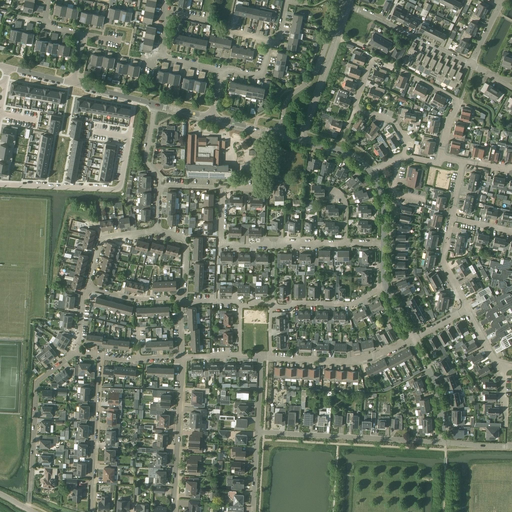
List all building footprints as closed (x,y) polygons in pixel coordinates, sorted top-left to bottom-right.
[(449,11),(452,12),(454,8),(457,10),(460,3),(454,0),(451,7),(449,11)] [(479,4),(477,8),(486,13),(487,9),(488,6),(485,4),(479,0),(477,3),(479,4)] [(382,9),(388,12),(392,4),(386,1),(382,9)] [(248,8),(249,3),(247,3),(247,6),(243,5),(242,6),(240,16),(246,17),(248,8)] [(391,17),(396,20),(400,13),(402,9),(396,6),(394,10),(391,17)] [(258,19),(263,20),(266,9),(260,8),(260,10),(258,19)] [(469,16),(471,17),(471,16),(479,20),(481,16),(483,17),(484,15),(484,16),(486,13),(477,8),(475,13),(471,11),(469,16)] [(270,22),(274,23),(277,11),(266,9),(263,20),(270,22)] [(402,23),(408,25),(411,18),(412,16),(413,15),(407,12),(406,16),(406,15),(402,23)] [(400,13),(396,20),(402,23),(406,15),(400,13)] [(408,25),(414,28),(418,19),(412,16),(411,18),(408,25)] [(470,22),(468,26),(477,31),(478,28),(478,27),(478,25),(477,25),(479,20),(471,16),(471,17),(468,21),(470,22)] [(15,42),(19,21),(16,20),(14,30),(11,29),(9,39),(14,40),(14,42),(15,42)] [(16,40),(21,41),(23,30),(21,29),(22,21),(19,21),(15,42),(16,42),(16,40)] [(422,23),(419,30),(424,33),(428,26),(429,24),(423,21),(422,24),(422,23)] [(428,26),(424,33),(430,36),(433,29),(428,26)] [(464,30),(462,34),(470,38),(472,34),(474,35),(475,33),(477,31),(468,26),(466,30),(464,30)] [(430,36),(436,39),(439,32),(433,29),(430,36)] [(436,39),(442,42),(445,35),(439,32),(436,39)] [(26,44),(27,45),(27,42),(32,43),(34,34),(28,33),(26,44)] [(369,43),(377,47),(379,43),(380,43),(380,42),(381,43),(383,39),(374,34),(369,43)] [(459,44),(468,48),(469,46),(469,45),(470,43),(468,42),(470,38),(462,34),(460,39),(461,40),(459,44)] [(34,49),(40,50),(43,36),(40,35),(39,40),(36,40),(34,49)] [(216,46),(217,38),(214,37),(214,36),(210,35),(208,45),(211,45),(211,46),(215,47),(216,46)] [(45,55),(46,51),(48,42),(45,41),(46,37),(43,36),(40,50),(40,53),(45,55)] [(223,47),(224,39),(221,38),(221,37),(218,37),(217,38),(216,46),(219,47),(218,48),(222,49),(223,47)] [(228,39),(225,38),(224,39),(223,47),(225,48),(225,49),(229,50),(231,41),(228,40),(228,39)] [(377,47),(386,52),(391,43),(383,39),(381,43),(380,42),(380,43),(379,43),(377,47)] [(61,57),(62,57),(65,45),(66,40),(63,40),(62,45),(59,44),(57,53),(62,54),(61,57)] [(68,58),(72,59),(74,49),(70,48),(70,47),(68,46),(69,41),(66,40),(65,45),(62,57),(63,57),(64,55),(68,56),(68,58)] [(142,52),(149,53),(150,50),(152,51),(153,45),(144,43),(142,49),(143,49),(142,52)] [(397,59),(400,60),(406,50),(406,49),(397,44),(395,48),(395,47),(391,56),(397,59)] [(461,53),(464,55),(465,52),(466,52),(468,48),(459,44),(457,48),(455,48),(454,51),(461,54),(461,53)] [(238,57),(239,48),(236,48),(236,47),(232,46),(230,55),(234,56),(233,57),(238,58),(238,57)] [(402,63),(409,66),(417,49),(417,50),(414,49),(414,48),(411,46),(407,53),(410,55),(408,59),(405,57),(402,63)] [(245,58),(246,50),(243,49),(243,48),(240,47),(239,48),(238,57),(241,57),(241,59),(245,59),(245,58)] [(252,61),(254,51),(250,50),(250,49),(247,49),(246,50),(245,58),(248,59),(248,60),(252,61)] [(423,54),(420,52),(421,51),(417,49),(409,66),(416,69),(424,52),(423,54)] [(353,62),(363,65),(366,57),(360,55),(361,52),(355,50),(354,54),(356,54),(353,62)] [(430,57),(427,55),(427,54),(424,52),(416,69),(422,72),(430,56),(430,57)] [(501,66),(510,69),(511,63),(511,61),(511,58),(508,57),(510,54),(504,52),(501,59),(503,59),(501,66)] [(98,55),(92,54),(90,63),(90,66),(96,67),(96,64),(98,55)] [(436,60),(433,58),(434,57),(430,56),(422,72),(428,76),(437,59),(436,60)] [(49,62),(43,61),(44,58),(41,58),(40,64),(49,66),(49,62)] [(442,63),(440,62),(440,60),(437,59),(428,76),(435,79),(443,62),(442,63)] [(348,75),(358,78),(361,71),(355,69),(356,65),(348,62),(347,66),(351,67),(348,75)] [(449,66),(446,65),(447,64),(443,62),(435,79),(441,82),(450,65),(449,66)] [(455,69),(453,68),(453,67),(450,65),(441,82),(448,85),(456,68),(455,69)] [(462,73),(459,71),(460,70),(456,68),(448,85),(455,88),(457,83),(459,84),(461,80),(459,79),(462,73)] [(372,78),(382,81),(384,74),(386,74),(387,71),(381,69),(380,72),(374,70),(372,78)] [(401,93),(405,94),(408,85),(405,84),(407,78),(400,75),(396,85),(403,88),(401,93)] [(344,88),(354,92),(356,84),(350,82),(352,79),(345,76),(344,80),(346,81),(344,88)] [(480,91),(489,96),(494,88),(485,82),(480,91)] [(415,92),(418,94),(422,86),(417,83),(414,89),(411,87),(408,93),(413,96),(415,92)] [(419,99),(425,102),(428,96),(424,94),(427,89),(422,86),(418,94),(421,95),(419,99)] [(265,88),(259,87),(256,99),(265,101),(267,94),(264,93),(265,88)] [(368,96),(378,99),(381,92),(384,93),(385,90),(378,87),(376,90),(371,88),(368,96)] [(489,96),(499,102),(504,94),(494,88),(489,96)] [(338,104),(348,108),(351,100),(345,98),(346,95),(338,92),(337,95),(340,96),(338,104)] [(434,102),(436,104),(441,96),(435,93),(432,99),(429,97),(426,103),(432,106),(434,102)] [(437,109),(443,112),(446,106),(443,104),(446,99),(441,96),(436,104),(439,105),(437,109)] [(462,108),(461,114),(470,115),(471,111),(472,111),(473,109),(466,105),(465,108),(464,109),(462,108)] [(403,121),(409,122),(411,113),(407,113),(408,109),(402,108),(400,116),(404,117),(403,121)] [(409,122),(415,124),(416,117),(419,118),(421,112),(414,111),(414,114),(411,113),(409,122)] [(338,118),(330,115),(328,121),(330,121),(329,123),(331,124),(329,129),(332,130),(333,129),(340,131),(342,123),(336,121),(338,118)] [(430,125),(439,127),(440,121),(434,119),(435,116),(428,115),(427,121),(431,122),(430,125)] [(359,131),(362,133),(365,128),(362,126),(365,121),(358,117),(353,126),(360,130),(359,131)] [(466,129),(468,124),(459,122),(459,125),(456,124),(454,130),(463,131),(463,129),(466,129)] [(379,128),(373,123),(366,131),(367,131),(366,132),(365,131),(363,134),(370,138),(369,139),(372,142),(378,135),(375,132),(379,128)] [(162,131),(162,137),(178,137),(178,133),(177,132),(176,131),(175,131),(175,126),(168,125),(168,131),(162,131)] [(424,133),(431,134),(431,131),(437,132),(439,127),(430,125),(429,128),(426,127),(424,133)] [(4,128),(3,134),(14,136),(15,130),(17,131),(18,127),(12,126),(12,128),(11,130),(10,129),(4,128)] [(456,139),(464,140),(465,135),(462,134),(463,131),(454,130),(453,135),(456,136),(456,139)] [(386,139),(393,149),(399,145),(396,140),(399,138),(396,133),(386,139)] [(3,134),(2,139),(8,140),(9,141),(9,142),(9,144),(15,145),(15,142),(13,141),(14,136),(3,134)] [(186,176),(232,178),(232,168),(231,168),(231,165),(230,165),(221,165),(222,150),(223,150),(223,148),(227,148),(228,141),(217,141),(217,137),(206,137),(206,138),(199,138),(199,137),(197,137),(197,135),(188,134),(187,164),(187,166),(186,166),(186,176)] [(375,147),(381,156),(388,152),(384,147),(387,145),(381,135),(376,138),(380,144),(375,147)] [(425,146),(434,148),(435,142),(431,141),(432,138),(424,136),(422,142),(420,144),(420,145),(425,146)] [(168,146),(174,146),(174,141),(176,141),(177,140),(178,139),(178,137),(162,137),(162,143),(168,143),(168,146)] [(459,148),(460,143),(463,143),(464,140),(456,139),(455,141),(452,141),(451,146),(459,148)] [(471,155),(477,156),(479,148),(473,147),(474,144),(471,143),(469,150),(469,151),(472,152),(471,155)] [(1,145),(0,150),(11,153),(12,147),(14,148),(15,145),(9,144),(8,145),(8,147),(7,146),(1,145)] [(483,153),(486,154),(488,147),(482,145),(481,148),(479,148),(477,156),(482,158),(483,153)] [(491,147),(488,147),(486,154),(486,155),(489,156),(488,159),(493,160),(496,148),(496,146),(491,145),(491,147)] [(420,155),(426,156),(427,153),(433,154),(434,148),(425,146),(425,149),(421,148),(420,155)] [(502,159),(503,156),(505,148),(505,147),(501,146),(501,147),(496,146),(496,148),(493,160),(499,161),(499,158),(502,159)] [(505,160),(510,161),(511,153),(511,152),(510,152),(510,149),(505,148),(503,156),(506,157),(505,160)] [(0,150),(0,156),(5,158),(6,158),(6,159),(6,161),(12,162),(12,159),(10,158),(11,153),(0,150)] [(162,153),(162,158),(172,159),(172,155),(174,155),(174,150),(168,150),(168,153),(162,153)] [(167,167),(174,168),(174,162),(172,162),(172,159),(162,158),(161,164),(167,165),(167,167)] [(312,161),(309,161),(307,169),(313,171),(314,168),(318,169),(320,160),(313,158),(312,161)] [(0,162),(0,168),(8,170),(9,164),(11,165),(12,162),(6,161),(5,162),(5,164),(4,163),(0,162)] [(326,164),(323,164),(320,174),(327,175),(328,172),(332,173),(334,164),(327,161),(326,164)] [(340,170),(338,168),(334,176),(340,179),(341,177),(345,179),(349,170),(342,166),(340,170)] [(408,180),(407,186),(414,187),(415,187),(415,188),(420,189),(422,182),(420,182),(423,170),(418,169),(418,171),(415,170),(416,168),(409,167),(406,181),(407,180),(408,180)] [(0,168),(0,174),(2,175),(3,175),(3,177),(3,178),(9,179),(9,176),(7,176),(8,170),(0,168)] [(470,178),(481,181),(482,175),(480,175),(481,172),(475,170),(474,173),(471,173),(470,178)] [(139,173),(139,181),(153,182),(153,180),(151,180),(151,177),(146,176),(147,173),(139,173)] [(493,179),(490,179),(489,182),(489,185),(492,185),(492,184),(497,186),(499,178),(494,176),(493,179)] [(354,179),(352,177),(346,182),(350,188),(352,186),(355,189),(362,183),(357,177),(354,179)] [(505,191),(506,188),(507,182),(504,182),(505,179),(499,178),(497,186),(497,189),(505,191)] [(139,181),(138,190),(146,190),(146,187),(150,187),(150,184),(153,184),(153,182),(139,181)] [(275,188),(275,201),(284,201),(284,190),(286,190),(286,188),(285,188),(285,181),(275,181),(273,183),(273,188),(275,188)] [(470,192),(478,194),(480,186),(469,183),(468,189),(470,189),(470,192)] [(321,186),(312,186),(312,193),(315,193),(315,197),(324,197),(324,189),(321,189),(321,186)] [(437,193),(438,190),(434,189),(433,192),(435,192),(433,198),(437,198),(436,202),(445,204),(446,198),(440,196),(441,193),(437,193)] [(151,196),(151,193),(146,193),(146,190),(138,190),(138,192),(141,192),(140,194),(140,195),(140,196),(140,198),(153,199),(153,196),(151,196)] [(363,193),(362,190),(354,193),(356,199),(359,198),(360,202),(369,199),(366,191),(363,193)] [(466,194),(465,200),(476,202),(478,194),(470,192),(469,195),(466,194)] [(230,206),(236,206),(236,196),(230,196),(230,203),(227,203),(227,209),(230,209),(230,206)] [(241,211),(245,211),(245,204),(244,204),(242,204),(242,197),(236,196),(236,206),(241,207),(241,211)] [(250,207),(256,207),(256,197),(250,197),(250,204),(249,204),(247,204),(247,210),(250,210),(250,207)] [(262,210),(265,210),(265,204),(264,204),(262,204),(262,197),(256,197),(256,207),(262,207),(262,210)] [(139,206),(146,206),(146,204),(150,204),(151,201),(153,201),(153,199),(140,198),(140,203),(139,203),(139,206)] [(431,210),(437,211),(437,208),(444,209),(445,204),(436,202),(435,205),(432,204),(431,206),(425,205),(424,207),(431,209),(431,210)] [(401,212),(407,213),(410,214),(412,208),(414,209),(415,206),(409,204),(409,207),(402,206),(401,212)] [(328,216),(338,216),(338,208),(335,208),(335,205),(326,205),(326,212),(328,212),(328,216)] [(465,214),(471,215),(472,212),(472,213),(474,211),(475,208),(464,205),(463,211),(466,211),(465,214)] [(485,217),(491,218),(492,210),(493,210),(493,207),(485,205),(484,209),(483,213),(486,214),(485,217)] [(146,209),(146,206),(139,206),(138,214),(142,214),(152,215),(152,212),(150,212),(150,209),(146,209)] [(367,209),(367,206),(358,206),(359,213),(361,213),(361,217),(371,217),(371,209),(367,209)] [(497,216),(499,217),(501,209),(498,208),(498,210),(498,211),(493,210),(492,210),(491,218),(496,219),(497,216)] [(507,221),(509,211),(509,210),(501,208),(501,209),(499,217),(502,217),(501,220),(507,221)] [(432,219),(441,221),(442,215),(436,214),(437,211),(431,210),(429,215),(433,216),(432,219)] [(124,218),(125,229),(128,228),(127,226),(130,226),(130,220),(133,220),(132,214),(131,212),(128,212),(129,218),(124,218)] [(399,221),(406,222),(408,223),(410,217),(413,218),(413,214),(410,214),(407,213),(407,216),(401,215),(399,221)] [(106,220),(108,229),(108,231),(109,231),(109,230),(110,230),(110,229),(114,228),(113,221),(116,220),(115,214),(109,215),(110,220),(106,220)] [(123,227),(123,229),(125,229),(124,218),(121,219),(121,216),(115,216),(116,224),(119,223),(120,227),(123,227)] [(272,230),(280,231),(280,227),(283,227),(283,219),(276,218),(276,221),(272,221),(272,230)] [(305,232),(313,232),(313,229),(316,229),(317,218),(310,218),(310,222),(306,222),(305,232)] [(289,231),(297,231),(297,228),(300,228),(301,219),(294,219),(294,222),(289,221),(289,231)] [(427,227),(433,229),(433,226),(440,227),(441,221),(432,219),(432,222),(428,221),(427,227)] [(367,224),(368,221),(359,221),(359,228),(361,228),(361,232),(371,232),(371,224),(367,224)] [(328,234),(338,234),(338,226),(334,225),(334,222),(326,222),(326,229),(328,229),(328,234)] [(397,230),(403,231),(407,232),(408,226),(411,227),(411,223),(408,223),(406,222),(405,225),(399,224),(397,230)] [(229,237),(235,237),(235,227),(229,227),(229,224),(226,223),(226,229),(229,230),(229,237)] [(235,237),(241,237),(241,230),(244,230),(244,224),(241,224),(241,227),(235,227),(235,237)] [(249,237),(255,238),(255,228),(252,227),(252,224),(246,224),(246,230),(249,230),(249,237)] [(255,238),(261,238),(261,231),(263,231),(264,231),(264,225),(258,225),(258,228),(255,228),(255,238)] [(86,231),(85,235),(94,237),(96,237),(96,236),(96,235),(95,234),(95,231),(87,229),(82,228),(81,230),(86,231)] [(429,230),(427,239),(438,241),(439,235),(435,235),(436,231),(429,230)] [(396,240),(402,241),(405,241),(405,240),(408,241),(408,235),(409,232),(407,232),(403,231),(402,235),(396,234),(396,240)] [(458,234),(456,240),(467,242),(468,237),(466,236),(467,232),(461,231),(460,235),(458,234)] [(481,246),(482,243),(484,235),(478,233),(478,236),(475,236),(473,244),(481,246)] [(85,237),(84,241),(92,243),(94,243),(95,242),(94,242),(94,241),(93,240),(94,237),(85,235),(80,234),(80,236),(85,237)] [(490,245),(491,239),(488,239),(489,236),(484,235),(482,243),(487,244),(487,245),(490,245)] [(492,248),(498,250),(500,238),(495,237),(494,240),(491,239),(490,245),(490,247),(493,248),(492,248)] [(506,251),(506,249),(508,243),(505,242),(506,239),(500,238),(498,250),(503,251),(503,250),(506,251)] [(77,249),(83,250),(83,247),(91,249),(93,249),(93,248),(93,246),(92,246),(92,243),(84,241),(79,239),(78,242),(83,243),(82,246),(77,245),(77,249)] [(138,249),(141,250),(143,241),(144,240),(142,239),(142,240),(141,239),(141,241),(137,240),(135,247),(132,247),(131,253),(136,254),(138,249)] [(425,248),(432,249),(432,246),(436,247),(438,241),(427,239),(425,248)] [(396,249),(402,250),(405,250),(405,249),(405,246),(408,247),(408,241),(405,240),(405,241),(402,241),(402,244),(396,244),(396,249)] [(146,255),(149,256),(150,250),(148,249),(149,241),(148,241),(147,241),(146,242),(143,241),(141,250),(140,255),(142,256),(143,251),(147,252),(146,255)] [(106,248),(115,250),(120,252),(120,249),(115,248),(116,244),(108,242),(106,242),(105,243),(106,243),(106,244),(107,245),(106,248)] [(153,251),(156,252),(158,244),(159,242),(157,242),(156,242),(156,243),(152,242),(150,250),(149,256),(152,256),(153,251)] [(161,257),(164,258),(166,252),(163,251),(165,243),(163,243),(162,243),(162,244),(158,244),(156,252),(155,257),(157,258),(159,253),(162,254),(161,257)] [(171,255),(173,246),(174,244),(173,244),(172,244),(171,244),(171,245),(167,244),(166,252),(164,258),(167,259),(168,254),(171,255)] [(170,259),(172,260),(174,255),(177,256),(179,247),(180,245),(178,245),(178,246),(177,245),(177,247),(173,246),(171,255),(170,259)] [(456,254),(462,255),(463,252),(461,252),(462,247),(455,245),(454,251),(457,251),(456,254)] [(105,254),(112,256),(118,257),(119,255),(114,254),(115,250),(106,248),(104,248),(104,249),(105,249),(104,250),(106,251),(105,254)] [(362,257),(372,257),(373,251),(367,251),(367,248),(360,248),(360,251),(362,251),(362,257)] [(396,259),(402,259),(405,259),(405,255),(407,255),(408,255),(408,253),(408,250),(405,249),(405,250),(402,250),(402,253),(396,253),(396,259)] [(79,257),(78,260),(87,262),(88,263),(89,262),(88,261),(89,260),(87,260),(88,256),(81,255),(81,251),(75,250),(74,256),(79,257)] [(324,260),(324,250),(319,250),(318,259),(315,259),(315,265),(320,265),(320,264),(321,264),(321,260),(324,260)] [(330,250),(324,250),(324,260),(327,260),(327,263),(330,263),(330,265),(333,265),(333,259),(333,257),(330,257),(330,250)] [(426,250),(424,259),(435,262),(436,256),(432,255),(433,252),(426,250)] [(343,260),(343,251),(338,251),(337,257),(335,257),(334,265),(338,265),(338,263),(340,263),(340,260),(343,260)] [(348,265),(351,265),(351,259),(349,259),(349,251),(343,251),(343,260),(346,260),(346,264),(347,265),(348,265)] [(221,262),(226,263),(227,253),(221,253),(221,258),(218,258),(218,265),(221,265),(221,262)] [(232,265),(235,265),(235,259),(232,259),(233,253),(227,253),(226,263),(232,263),(232,265)] [(239,263),(244,263),(244,253),(239,253),(238,259),(235,259),(235,265),(239,265),(239,263)] [(250,265),(253,265),(253,259),(250,259),(250,254),(244,253),(244,263),(250,263),(250,265)] [(253,265),(256,266),(256,263),(262,263),(262,254),(256,254),(256,259),(253,259),(253,265)] [(277,268),(283,269),(283,263),(286,263),(286,254),(280,254),(280,262),(277,262),(277,268)] [(311,254),(305,254),(305,264),(308,264),(308,266),(311,266),(311,269),(315,269),(315,265),(315,263),(311,263),(311,254)] [(103,263),(111,265),(116,266),(117,264),(112,263),(113,259),(118,261),(118,257),(112,256),(111,259),(104,257),(102,257),(102,258),(102,259),(103,260),(103,263)] [(360,266),(366,266),(366,263),(372,263),(372,257),(362,257),(362,263),(360,263),(360,266)] [(460,263),(460,264),(454,267),(457,273),(465,268),(464,265),(468,263),(465,258),(460,259),(456,261),(457,263),(460,263)] [(77,263),(76,266),(85,268),(87,269),(87,267),(87,266),(86,266),(87,262),(78,260),(73,259),(72,261),(77,263)] [(396,268),(402,268),(405,268),(405,262),(408,262),(408,259),(405,259),(402,259),(402,262),(396,262),(396,268)] [(422,268),(429,270),(430,267),(433,267),(435,262),(424,259),(422,268)] [(499,262),(491,261),(489,267),(502,269),(506,270),(506,269),(507,269),(509,269),(510,267),(511,266),(511,264),(511,260),(511,261),(504,259),(503,264),(498,263),(499,262)] [(101,269),(109,271),(115,272),(115,270),(110,268),(111,265),(103,263),(101,262),(100,264),(101,264),(101,265),(102,265),(101,269)] [(70,271),(69,274),(76,275),(76,272),(84,274),(86,275),(86,273),(85,273),(86,272),(84,272),(85,268),(76,266),(72,265),(71,267),(76,268),(75,272),(70,271)] [(362,277),(372,277),(372,271),(366,271),(366,268),(359,268),(359,267),(356,267),(356,272),(359,272),(360,274),(362,274),(362,277)] [(396,277),(403,277),(405,277),(405,271),(408,271),(408,268),(405,268),(402,268),(402,271),(395,271),(396,277)] [(467,277),(469,277),(473,274),(470,269),(467,271),(465,268),(457,273),(460,278),(466,275),(467,277)] [(491,278),(492,278),(504,280),(504,279),(505,279),(507,278),(508,277),(509,276),(509,274),(511,274),(511,271),(506,270),(502,269),(501,274),(496,273),(496,272),(492,271),(491,278)] [(99,278),(108,280),(112,281),(113,279),(108,277),(109,274),(114,275),(115,272),(109,271),(108,274),(100,272),(98,271),(98,273),(99,273),(98,274),(100,274),(99,278)] [(426,275),(430,283),(439,278),(437,272),(433,274),(431,271),(426,275)] [(465,282),(468,288),(475,283),(474,280),(479,278),(476,272),(473,274),(469,277),(470,279),(465,282)] [(68,279),(82,283),(83,283),(84,282),(83,282),(84,281),(82,280),(83,277),(76,275),(69,274),(69,276),(65,275),(65,279),(68,280),(68,279)] [(131,290),(133,282),(134,277),(132,276),(131,281),(127,280),(125,291),(126,291),(127,291),(128,290),(131,290)] [(399,288),(405,286),(408,285),(407,282),(410,282),(409,279),(409,276),(405,277),(403,277),(403,281),(397,283),(399,288)] [(106,286),(111,287),(112,284),(107,283),(108,280),(99,278),(97,277),(97,278),(97,279),(97,280),(98,280),(97,284),(106,286)] [(360,286),(366,286),(366,283),(372,283),(372,277),(362,277),(362,283),(360,283),(360,286)] [(134,291),(137,292),(139,283),(140,278),(138,278),(137,282),(133,282),(131,290),(131,292),(132,292),(133,292),(134,291)] [(430,283),(435,291),(436,290),(442,290),(444,289),(441,283),(442,283),(439,278),(430,283)] [(504,291),(505,293),(506,292),(511,289),(511,285),(508,287),(506,287),(507,285),(507,283),(505,282),(504,281),(504,280),(492,278),(491,286),(495,287),(496,283),(499,284),(499,285),(499,287),(500,288),(502,289),(501,291),(504,291)] [(80,289),(82,289),(82,288),(82,287),(81,286),(82,283),(68,279),(68,280),(67,282),(72,283),(71,287),(80,289)] [(136,294),(138,294),(138,293),(139,294),(139,292),(143,293),(145,286),(148,287),(149,280),(144,279),(142,284),(139,283),(137,292),(136,294)] [(220,294),(226,294),(226,285),(220,285),(221,282),(217,282),(217,289),(220,289),(220,294)] [(284,286),(280,286),(280,296),(286,296),(287,291),(290,291),(290,282),(284,282),(284,286)] [(232,289),(235,289),(235,283),(232,283),(232,285),(226,285),(226,294),(232,295),(232,289)] [(238,295),(243,295),(244,285),(238,285),(238,283),(235,283),(235,289),(238,289),(238,295)] [(249,289),(252,289),(253,283),(249,283),(249,285),(244,285),(243,295),(249,295),(249,289)] [(255,295),(261,295),(261,286),(256,286),(256,283),(253,283),(252,289),(255,290),(255,295)] [(295,287),(295,297),(302,297),(302,291),(305,291),(305,284),(305,283),(302,283),(295,283),(295,287)] [(309,297),(316,297),(317,289),(320,289),(320,283),(315,283),(315,287),(309,286),(309,297)] [(476,290),(477,292),(483,289),(480,284),(477,286),(475,283),(468,288),(470,293),(476,290)] [(339,297),(345,298),(345,288),(342,288),(342,286),(339,286),(339,284),(336,284),(336,291),(339,291),(339,297)] [(401,293),(404,298),(412,293),(416,291),(414,286),(412,287),(411,284),(408,285),(405,286),(407,289),(401,293)] [(325,297),(332,297),(332,294),(335,294),(336,285),(330,285),(330,289),(325,288),(325,297)] [(472,307),(482,302),(486,300),(486,299),(483,294),(487,292),(488,293),(491,291),(489,286),(483,289),(477,292),(478,293),(477,294),(476,296),(476,297),(476,299),(477,300),(471,304),(472,307)] [(77,293),(64,290),(63,301),(76,302),(76,299),(75,299),(75,296),(76,297),(77,293)] [(440,292),(438,301),(448,303),(449,297),(446,297),(446,293),(440,292)] [(511,300),(511,295),(511,294),(509,293),(508,293),(506,293),(506,292),(505,293),(495,298),(496,300),(496,301),(498,304),(498,305),(498,304),(500,307),(503,305),(501,302),(501,301),(505,299),(507,303),(511,301),(511,302),(511,300)] [(477,316),(487,311),(491,309),(491,308),(488,303),(492,301),(493,302),(496,300),(495,298),(493,295),(486,299),(486,300),(482,302),(483,302),(482,303),(481,305),(481,306),(481,308),(482,309),(476,313),(477,316)] [(378,298),(373,301),(378,309),(383,307),(384,309),(387,307),(384,302),(381,303),(378,298)] [(411,309),(417,306),(413,298),(407,301),(408,304),(405,306),(408,311),(411,309)] [(76,302),(63,301),(62,308),(65,308),(64,309),(72,310),(72,307),(74,308),(74,305),(75,305),(76,302)] [(368,310),(371,316),(374,314),(373,312),(378,309),(373,301),(368,304),(371,309),(368,310)] [(436,310),(443,311),(443,308),(447,309),(448,303),(438,301),(436,310)] [(509,307),(511,313),(511,312),(511,302),(511,301),(507,303),(503,305),(500,307),(501,309),(501,310),(502,312),(505,310),(505,309),(509,307)] [(482,325),(492,320),(496,318),(496,317),(493,312),(497,310),(498,311),(501,309),(500,307),(498,304),(498,305),(491,308),(491,309),(487,311),(488,312),(487,313),(486,314),(486,315),(486,317),(487,319),(481,322),(482,325)] [(412,319),(421,314),(417,306),(411,309),(413,312),(409,314),(412,319)] [(363,307),(358,310),(362,318),(367,315),(368,317),(371,316),(368,310),(366,312),(363,307)] [(226,311),(220,310),(220,314),(221,314),(221,319),(224,319),(233,319),(233,314),(226,314),(226,311)] [(353,319),(356,324),(359,323),(357,320),(362,318),(358,310),(353,312),(355,317),(353,319)] [(304,320),(304,311),(298,311),(298,316),(295,316),(295,323),(298,323),(298,320),(304,320)] [(313,323),(313,317),(310,317),(310,311),(304,311),(304,320),(309,321),(309,323),(313,323)] [(316,321),(322,321),(322,311),(316,311),(316,317),(313,317),(313,323),(316,323),(316,321)] [(327,323),(330,323),(331,317),(328,317),(328,312),(322,311),(322,321),(327,321),(327,323)] [(63,321),(73,322),(74,319),(72,319),(73,313),(61,312),(60,320),(63,321)] [(334,321),(339,321),(339,312),(334,312),(334,317),(331,317),(330,323),(334,323),(334,321)] [(345,324),(348,324),(348,317),(345,317),(345,312),(339,312),(339,321),(345,321),(345,324)] [(276,318),(276,324),(286,323),(285,318),(288,318),(288,314),(281,315),(282,318),(276,318)] [(421,314),(412,319),(415,324),(417,323),(418,324),(417,324),(418,326),(426,322),(421,314)] [(487,334),(497,329),(501,327),(501,326),(498,321),(502,319),(503,320),(506,318),(505,316),(503,314),(496,317),(496,318),(492,320),(493,321),(491,322),(491,323),(491,325),(491,326),(492,328),(485,331),(487,334)] [(220,327),(226,327),(226,324),(233,324),(233,319),(224,319),(224,324),(220,324),(220,327)] [(64,331),(69,332),(70,327),(71,327),(72,325),(73,325),(73,322),(63,321),(63,326),(61,326),(61,329),(65,330),(64,331)] [(386,331),(391,340),(396,337),(394,333),(398,331),(393,321),(387,324),(389,329),(386,331)] [(457,332),(459,335),(463,333),(464,336),(469,333),(466,327),(463,329),(460,322),(454,325),(457,332)] [(282,329),(282,332),(288,332),(288,329),(286,329),(286,323),(276,324),(276,329),(282,329)] [(492,343),(502,338),(506,336),(505,336),(506,335),(503,330),(507,328),(508,329),(511,327),(508,323),(501,326),(501,327),(497,329),(497,330),(496,331),(496,332),(495,334),(496,335),(497,337),(490,340),(492,343)] [(449,337),(451,339),(456,336),(458,339),(460,337),(459,335),(457,332),(455,333),(451,327),(445,330),(449,337)] [(224,338),(233,338),(233,332),(226,332),(226,329),(220,329),(220,332),(224,332),(224,338)] [(384,339),(386,342),(391,340),(386,331),(383,333),(382,331),(376,334),(380,341),(384,339)] [(59,333),(56,338),(68,345),(69,342),(68,341),(70,339),(68,338),(70,336),(71,334),(68,333),(66,332),(66,333),(64,332),(63,333),(59,333)] [(277,335),(277,341),(286,341),(286,336),(288,335),(288,332),(282,332),(282,335),(277,335)] [(440,341),(442,344),(448,341),(449,343),(452,342),(451,339),(449,337),(446,338),(443,332),(437,335),(440,341)] [(495,349),(497,353),(511,345),(508,340),(511,338),(511,332),(506,335),(505,336),(506,336),(502,338),(502,339),(501,340),(501,341),(500,343),(501,344),(502,346),(495,349)] [(366,340),(368,350),(374,348),(373,343),(377,342),(374,336),(371,337),(372,339),(366,340)] [(437,347),(438,350),(444,347),(442,344),(440,341),(438,343),(434,336),(428,340),(433,349),(437,347)] [(57,349),(61,351),(62,348),(64,349),(65,347),(66,347),(68,345),(56,338),(53,342),(56,344),(59,346),(57,349)] [(220,346),(226,346),(226,343),(232,343),(233,338),(224,338),(224,340),(220,340),(220,343),(220,346)] [(299,351),(305,351),(305,342),(300,341),(300,339),(297,339),(296,345),(299,345),(299,351)] [(357,340),(358,342),(359,346),(362,345),(363,351),(368,350),(366,340),(361,341),(361,339),(357,340)] [(311,346),(314,346),(314,340),(311,340),(311,342),(305,342),(305,351),(311,351),(311,346)] [(317,352),(322,352),(323,343),(317,342),(318,340),(314,340),(314,346),(317,346),(317,352)] [(282,347),(282,350),(289,350),(289,346),(286,347),(286,341),(277,341),(277,347),(282,347)] [(329,347),(332,347),(332,341),(329,341),(328,343),(323,343),(322,352),(328,352),(329,347)] [(334,353),(340,353),(341,344),(335,343),(335,341),(332,341),(332,347),(335,347),(334,353)] [(340,353),(346,353),(346,348),(350,348),(349,341),(346,341),(346,344),(341,344),(340,353)] [(349,341),(350,348),(353,347),(354,353),(360,351),(359,346),(358,342),(352,343),(352,341),(349,341)] [(465,347),(468,353),(477,348),(474,342),(470,344),(468,341),(454,349),(456,352),(465,347)] [(43,351),(51,361),(53,359),(52,358),(55,357),(54,355),(56,354),(49,345),(42,350),(43,351)] [(409,348),(404,351),(408,358),(413,355),(409,348)] [(51,361),(43,351),(36,356),(42,364),(45,362),(46,364),(48,362),(49,363),(51,361)] [(400,353),(404,361),(408,358),(404,351),(400,353)] [(395,356),(399,363),(404,361),(400,353),(395,356)] [(472,361),(474,364),(484,359),(480,353),(474,357),(472,354),(467,357),(470,362),(472,361)] [(436,363),(439,368),(448,363),(445,358),(447,357),(445,354),(440,357),(441,360),(436,363)] [(390,358),(394,366),(399,363),(395,356),(390,358)] [(390,358),(385,361),(388,366),(389,368),(394,366),(390,358)] [(388,366),(385,361),(384,359),(379,361),(383,369),(386,367),(388,366)] [(379,361),(375,364),(379,371),(383,369),(379,361)] [(75,369),(74,375),(84,376),(85,372),(85,363),(79,363),(79,369),(75,369)] [(85,363),(85,372),(87,373),(87,376),(90,376),(90,378),(94,378),(95,372),(91,372),(91,364),(85,363)] [(197,376),(197,363),(191,363),(191,370),(188,370),(188,376),(197,376)] [(205,376),(205,370),(202,370),(202,363),(197,363),(197,376),(205,376)] [(214,375),(214,372),(213,372),(213,363),(208,363),(208,370),(205,370),(205,376),(208,376),(211,376),(211,374),(214,375)] [(219,376),(222,376),(222,370),(219,370),(219,363),(213,363),(213,372),(214,372),(219,372),(219,376)] [(225,372),(230,373),(230,363),(225,363),(225,370),(222,370),(222,376),(225,376),(225,372)] [(235,376),(239,376),(239,370),(236,370),(236,363),(230,363),(230,373),(236,373),(235,376)] [(242,370),(239,370),(239,376),(242,376),(244,376),(244,373),(247,373),(247,363),(242,363),(242,370)] [(252,364),(247,363),(247,373),(252,373),(252,377),(255,377),(255,367),(252,367),(252,364)] [(447,370),(448,373),(454,371),(452,367),(451,368),(448,363),(439,368),(442,373),(447,370)] [(370,366),(374,374),(379,371),(375,364),(370,366)] [(365,369),(369,376),(374,374),(370,366),(365,369)] [(478,371),(481,377),(491,371),(487,366),(481,369),(479,366),(474,369),(476,372),(478,371)] [(60,373),(66,381),(71,377),(72,376),(74,376),(74,375),(75,369),(75,368),(71,368),(70,373),(68,374),(65,370),(64,371),(63,371),(60,373)] [(444,378),(446,383),(455,380),(453,375),(455,374),(454,371),(448,373),(449,376),(444,378)] [(51,387),(59,388),(59,386),(60,385),(66,381),(60,373),(54,377),(55,378),(58,382),(57,383),(51,383),(51,387)] [(413,384),(415,388),(424,384),(422,378),(414,381),(413,378),(408,381),(410,386),(413,384)] [(485,389),(496,389),(496,382),(489,382),(489,379),(481,379),(481,382),(483,382),(483,384),(485,384),(485,389)] [(453,387),(454,390),(461,388),(460,385),(457,386),(455,380),(446,383),(448,389),(453,387)] [(77,393),(90,393),(90,387),(84,387),(85,383),(79,383),(78,383),(77,393)] [(415,398),(420,396),(419,393),(427,390),(424,384),(415,388),(416,391),(413,393),(414,395),(415,398)] [(192,397),(202,398),(202,394),(205,394),(209,394),(209,388),(206,388),(199,387),(199,391),(192,391),(191,395),(192,395),(192,397)] [(108,398),(119,398),(119,393),(123,392),(123,389),(110,388),(110,392),(108,392),(108,398)] [(450,399),(460,398),(459,394),(462,394),(461,388),(454,390),(455,392),(449,394),(450,399)] [(244,399),(248,399),(248,397),(249,397),(249,391),(242,391),(242,389),(237,389),(237,391),(236,396),(244,397),(244,399)] [(43,398),(52,398),(52,391),(43,390),(43,394),(42,394),(42,396),(43,397),(43,398)] [(172,399),(172,396),(171,395),(164,395),(164,391),(157,390),(157,397),(161,398),(161,401),(170,401),(170,399),(172,399)] [(287,391),(286,402),(289,402),(289,395),(290,395),(295,395),(295,392),(296,392),(290,391),(287,391)] [(485,401),(496,401),(496,394),(488,394),(488,391),(482,391),(482,394),(485,394),(485,401)] [(77,402),(82,402),(84,402),(84,399),(90,399),(90,393),(77,393),(77,402)] [(420,406),(430,404),(429,398),(421,399),(420,396),(415,398),(416,403),(420,402),(420,406)] [(198,407),(205,407),(205,403),(206,403),(206,398),(202,398),(192,397),(192,400),(191,399),(191,403),(198,403),(198,407)] [(109,408),(122,408),(122,405),(119,403),(119,398),(108,398),(108,403),(109,404),(109,408)] [(457,404),(458,407),(464,407),(463,403),(461,403),(460,398),(450,399),(451,405),(457,404)] [(170,403),(170,401),(161,401),(161,404),(156,404),(156,406),(150,406),(150,410),(153,410),(163,411),(163,407),(170,408),(171,407),(171,404),(170,403)] [(87,403),(84,402),(82,402),(82,404),(79,404),(79,407),(80,407),(79,412),(89,412),(89,406),(87,406),(87,403)] [(237,416),(245,417),(245,413),(248,413),(248,406),(241,406),(241,402),(235,402),(235,408),(238,408),(238,412),(237,416)] [(46,406),(42,406),(42,407),(41,409),(41,410),(42,412),(42,413),(46,413),(46,417),(52,418),(52,413),(53,409),(55,410),(55,403),(46,403),(46,406)] [(418,413),(418,416),(424,415),(424,412),(431,411),(430,404),(420,406),(421,409),(417,410),(418,413)] [(289,407),(288,423),(294,424),(294,418),(300,418),(301,406),(294,405),(294,408),(289,407)] [(488,415),(499,415),(499,408),(492,408),(492,405),(485,405),(484,411),(488,411),(488,415)] [(452,416),(462,416),(462,410),(464,410),(464,407),(458,407),(458,410),(452,410),(452,416)] [(107,411),(107,417),(121,418),(121,413),(122,413),(122,408),(109,408),(109,411),(107,411)] [(286,409),(275,408),(275,421),(278,421),(278,422),(282,422),(282,420),(285,421),(286,409)] [(191,419),(202,420),(202,416),(206,416),(206,409),(198,409),(197,412),(191,412),(191,419)] [(160,420),(169,421),(169,415),(164,415),(164,411),(163,411),(153,410),(152,414),(157,415),(157,417),(160,418),(160,420)] [(320,425),(327,426),(327,420),(330,420),(331,413),(326,413),(326,411),(320,411),(320,415),(318,415),(318,424),(320,424),(320,425)] [(80,421),(82,421),(85,422),(85,418),(89,419),(89,412),(79,412),(75,412),(75,418),(80,418),(80,421)] [(371,428),(372,420),(375,420),(375,413),(372,413),(372,412),(372,415),(368,414),(367,420),(363,420),(362,427),(367,428),(371,428)] [(316,413),(304,413),(304,424),(313,425),(313,421),(315,421),(316,413)] [(352,426),(357,426),(358,415),(353,415),(353,413),(347,413),(347,423),(352,423),(352,426)] [(334,426),(337,426),(337,425),(342,426),(342,419),(345,419),(346,415),(342,414),(342,415),(338,415),(338,414),(334,414),(334,417),(335,417),(335,423),(334,423),(334,426)] [(423,425),(433,425),(432,418),(424,419),(424,415),(418,416),(419,421),(419,425),(423,425)] [(380,428),(383,428),(386,428),(386,426),(389,426),(390,416),(383,416),(383,418),(381,419),(378,419),(377,427),(380,427),(380,428)] [(457,425),(462,425),(464,425),(465,420),(462,420),(462,416),(452,416),(452,422),(457,422),(457,425)] [(113,427),(119,427),(120,427),(120,424),(117,424),(117,418),(121,418),(107,417),(107,423),(113,424),(113,427)] [(396,429),(402,429),(402,419),(402,417),(398,417),(398,420),(394,419),(391,419),(391,428),(394,428),(397,428),(396,429)] [(196,430),(205,430),(205,424),(201,423),(202,420),(191,419),(190,426),(196,426),(196,430)] [(235,429),(244,429),(244,426),(247,426),(247,420),(237,419),(236,421),(235,421),(235,429)] [(41,432),(50,433),(50,422),(42,421),(41,432)] [(79,427),(78,431),(88,431),(88,430),(89,426),(88,426),(88,425),(82,425),(82,421),(80,421),(77,421),(77,427),(79,427)] [(486,439),(494,439),(496,439),(496,435),(498,435),(498,427),(495,427),(495,423),(478,423),(475,423),(474,427),(478,427),(486,427),(486,439)] [(419,428),(419,435),(425,435),(425,431),(433,431),(433,425),(423,425),(423,428),(419,428)] [(106,430),(106,436),(115,437),(116,434),(119,434),(119,427),(113,427),(113,431),(106,430)] [(158,433),(158,439),(168,440),(168,434),(162,434),(162,430),(155,429),(155,433),(158,433)] [(218,438),(228,438),(228,430),(219,430),(218,438)] [(75,440),(79,440),(81,440),(81,437),(88,438),(88,437),(89,436),(88,433),(88,431),(78,431),(78,434),(76,433),(75,440)] [(189,442),(200,442),(200,438),(202,438),(203,433),(194,433),(194,436),(190,435),(189,442)] [(235,442),(246,443),(246,441),(248,440),(248,438),(246,437),(247,435),(236,434),(235,442)] [(40,448),(50,448),(51,443),(58,443),(58,437),(47,436),(46,440),(41,440),(40,448)] [(112,446),(118,446),(119,440),(115,440),(115,437),(106,436),(106,442),(113,443),(112,446)] [(168,440),(158,439),(157,442),(153,443),(152,448),(161,449),(161,445),(168,446),(168,440)] [(79,440),(78,450),(88,450),(88,447),(87,447),(87,444),(85,444),(84,443),(84,441),(85,441),(81,440),(79,440)] [(192,452),(202,452),(203,446),(199,446),(200,442),(189,442),(189,448),(192,448),(192,452)] [(105,455),(115,456),(115,455),(118,450),(118,446),(112,446),(112,450),(105,449),(105,455)] [(236,458),(245,459),(246,451),(240,451),(240,447),(233,447),(232,454),(236,454),(236,458)] [(162,452),(162,449),(161,449),(152,448),(146,448),(146,452),(157,453),(157,458),(167,459),(167,453),(162,452)] [(87,454),(88,450),(78,450),(74,449),(74,455),(69,455),(69,459),(78,459),(78,456),(87,456),(87,454)] [(54,453),(48,453),(48,456),(41,455),(41,457),(40,457),(39,460),(39,462),(41,463),(41,462),(43,463),(43,467),(50,467),(51,458),(54,458),(54,453)] [(111,465),(112,465),(117,465),(117,462),(115,461),(115,456),(105,455),(105,461),(111,462),(111,465)] [(188,465),(197,465),(197,462),(201,462),(201,457),(190,456),(190,459),(188,459),(188,465)] [(153,467),(159,468),(159,465),(166,465),(167,459),(157,458),(156,462),(153,461),(153,464),(149,464),(149,467),(153,467)] [(235,473),(244,474),(245,466),(239,466),(239,462),(231,462),(231,469),(235,470),(235,473)] [(112,468),(104,468),(104,474),(114,475),(117,475),(118,465),(117,465),(112,465),(112,468)] [(189,474),(200,474),(201,468),(197,468),(197,465),(188,465),(187,471),(189,471),(189,474)] [(44,479),(43,487),(47,487),(50,487),(54,487),(55,474),(57,475),(58,468),(45,467),(44,474),(46,474),(46,479),(44,479)] [(156,477),(166,478),(166,472),(160,471),(160,468),(159,468),(153,467),(153,474),(156,474),(156,477)] [(111,484),(117,484),(117,479),(114,479),(114,475),(104,474),(104,481),(111,481),(111,484)] [(156,477),(148,477),(149,477),(149,486),(148,486),(162,487),(162,484),(165,484),(166,478),(156,477)] [(186,488),(196,488),(197,482),(198,482),(199,478),(190,477),(190,481),(187,481),(186,488)] [(232,489),(241,489),(242,486),(244,486),(244,479),(232,479),(232,489)] [(76,501),(77,501),(78,501),(79,501),(79,500),(81,500),(81,496),(82,496),(82,493),(81,493),(82,488),(76,488),(74,488),(73,492),(73,496),(73,500),(74,500),(75,501),(76,501)] [(192,499),(199,499),(200,492),(196,492),(196,488),(186,488),(186,494),(192,495),(192,499)] [(234,503),(243,504),(243,495),(236,494),(237,491),(228,491),(228,495),(232,500),(234,500),(234,503)] [(99,510),(109,511),(110,503),(108,503),(109,497),(102,496),(102,503),(99,502),(99,510)] [(118,511),(121,511),(122,511),(126,511),(129,511),(130,501),(126,501),(122,501),(122,500),(122,499),(120,499),(119,499),(119,500),(118,500),(117,511),(118,511)] [(200,501),(189,501),(189,505),(190,505),(190,511),(185,511),(184,511),(199,511),(197,511),(197,506),(199,506),(200,501)]
